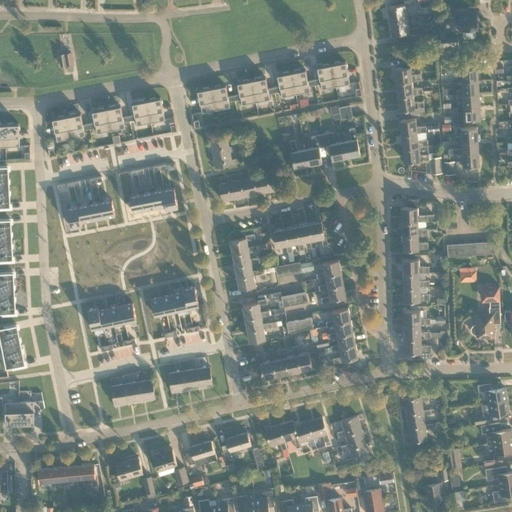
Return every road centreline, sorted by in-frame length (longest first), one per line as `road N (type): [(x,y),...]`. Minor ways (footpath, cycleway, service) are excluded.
road 1 (residential): [(105,435),(54,186),(41,181)]
road 2 (residential): [(71,443),(47,308),(41,181)]
road 3 (residential): [(176,74),(364,38)]
road 4 (residential): [(242,405),(205,219)]
road 5 (residential): [(0,13),(160,15)]
road 6 (residential): [(386,332),(366,320),(340,193)]
road 7 (residential): [(242,405),(387,371)]
road 8 (residential): [(380,186),(364,38)]
road 9 (residential): [(205,219),(176,74)]
road 10 (residential): [(386,332),(380,186)]
road 11 (residential): [(105,435),(242,405)]
road 12 (residential): [(340,193),(205,219)]
road 13 (residential): [(36,101),(170,75)]
road 14 (residential): [(511,193),(380,186)]
road 15 (residential): [(387,371),(511,367)]
